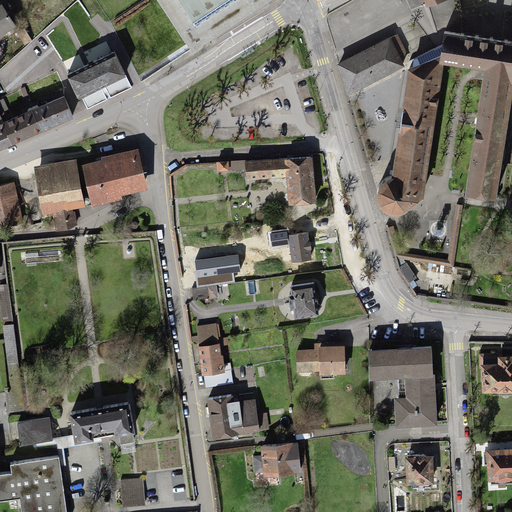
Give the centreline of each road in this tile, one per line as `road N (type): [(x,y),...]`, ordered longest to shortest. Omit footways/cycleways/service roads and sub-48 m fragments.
road 1 (residential): [(304,9),(384,281),(404,306),(454,318)]
road 2 (residential): [(159,197),(205,511)]
road 3 (residential): [(454,318),(461,511)]
road 4 (tertiary): [(139,103),(276,18),(304,9)]
road 5 (residential): [(159,197),(77,229),(0,236)]
road 6 (tertiary): [(0,163),(139,103)]
